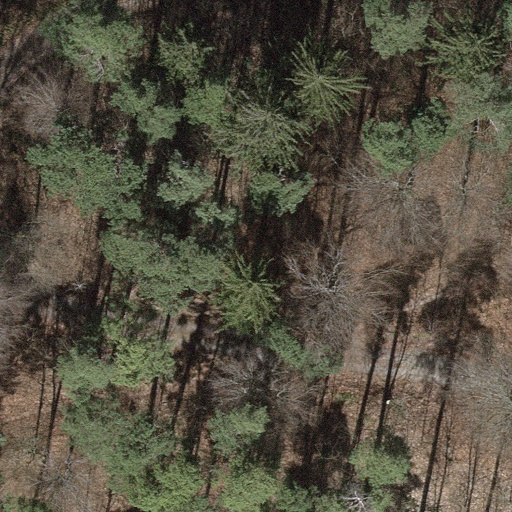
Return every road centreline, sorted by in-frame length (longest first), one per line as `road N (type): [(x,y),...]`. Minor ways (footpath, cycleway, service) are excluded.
road 1 (track): [(0,282),(63,314),(322,357)]
road 2 (track): [(0,433),(218,371),(322,357)]
road 3 (track): [(322,357),(511,402)]
